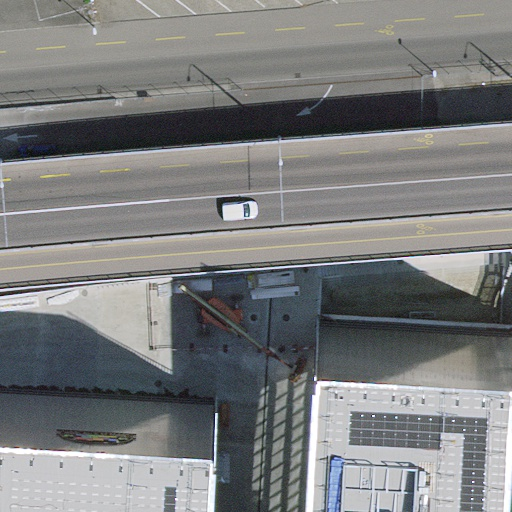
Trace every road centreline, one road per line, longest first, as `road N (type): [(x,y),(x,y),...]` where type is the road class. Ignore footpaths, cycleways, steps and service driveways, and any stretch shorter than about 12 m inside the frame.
road 1 (tertiary): [(511,37),(0,82)]
road 2 (tertiary): [(0,214),(511,175)]
